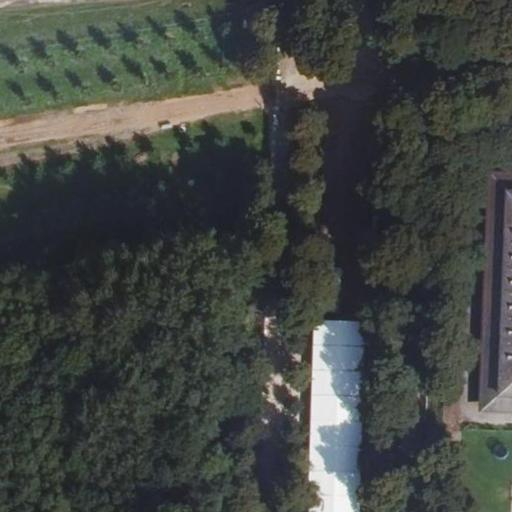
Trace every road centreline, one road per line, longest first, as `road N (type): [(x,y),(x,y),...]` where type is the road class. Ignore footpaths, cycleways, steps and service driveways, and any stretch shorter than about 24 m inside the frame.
road 1 (track): [(0,161),(511,78)]
road 2 (track): [(375,0),(387,126),(380,511)]
